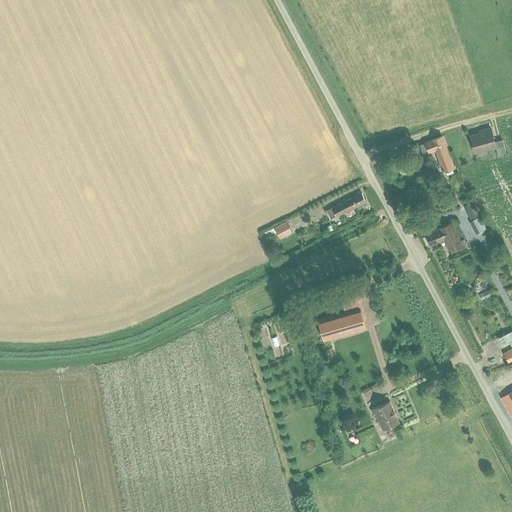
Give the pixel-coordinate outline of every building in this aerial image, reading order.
[(495,147),(498,156),(506,154),(502,139),(494,142),(491,128),(484,130),(484,132),(470,136),(475,153),(495,147)] [(442,137),(420,145),(423,154),(436,150),(444,172),(454,168),(451,158),(450,158),(442,137)] [(437,189),(433,175),(418,179),(422,193),(437,189)] [(330,219),(366,201),(361,193),(326,211),(330,219)] [(472,203),(464,207),(471,222),(479,219),(472,203)] [(286,221),(274,228),(264,233),(267,238),(277,233),(280,238),(292,232),(286,221)] [(426,236),(430,246),(445,240),(449,250),(460,246),(451,224),(440,229),(440,230),(426,236)] [(496,261),(498,266),(494,269),(497,276),(506,272),(504,269),(508,267),(503,257),(496,261)] [(324,340),(366,329),(357,296),(341,300),(345,312),(318,320),(324,340)] [(333,364),(337,362),(333,347),(328,349),(333,364)] [(511,390),(500,397),(510,416),(511,414),(511,390)] [(383,430),(399,422),(389,401),(371,409),(373,414),(375,412),(383,430)]
